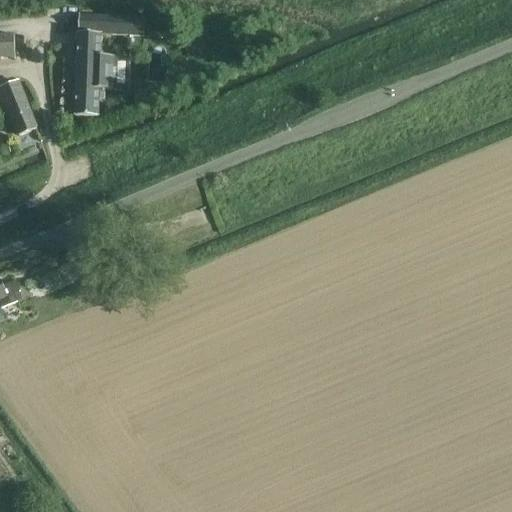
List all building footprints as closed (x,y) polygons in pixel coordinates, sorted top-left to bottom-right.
[(176,33),(189,61),(200,56),(187,28),(176,33)] [(112,91),(113,58),(100,58),(101,35),(78,35),(77,67),(76,81),(76,98),(75,118),(98,119),(99,91),(112,91)] [(0,37),(0,60),(16,59),(15,36),(0,37)] [(0,90),(18,138),(36,131),(28,109),(17,82),(0,89),(0,90)] [(115,263),(110,252),(84,263),(89,276),(97,273),(96,271),(115,263)] [(14,295),(20,292),(15,282),(13,282),(2,287),(0,282),(0,321),(4,320),(0,310),(17,303),(14,295)]
